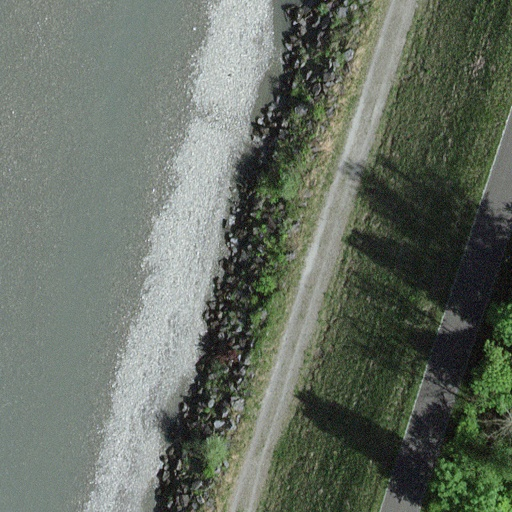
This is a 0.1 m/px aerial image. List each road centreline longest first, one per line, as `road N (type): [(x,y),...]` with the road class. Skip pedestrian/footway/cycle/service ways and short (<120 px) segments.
road 1 (track): [(411,0),(247,511)]
road 2 (track): [(403,511),(511,172)]
